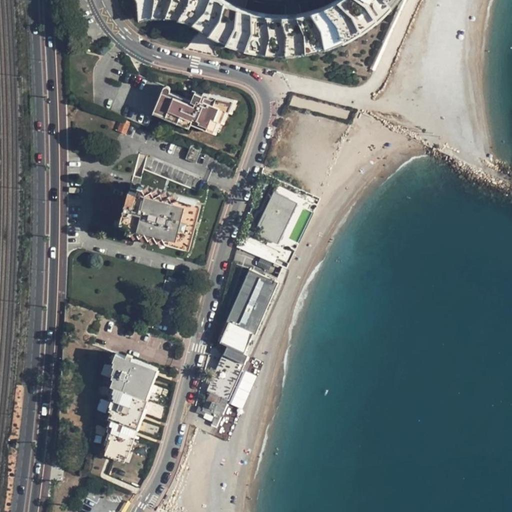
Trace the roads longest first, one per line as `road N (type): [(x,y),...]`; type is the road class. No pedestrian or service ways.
road 1 (residential): [(98,0),(142,51),(249,79),(267,94),(170,450),(138,511)]
road 2 (primary): [(30,0),(39,214),(17,511)]
road 3 (primary): [(34,511),(53,284),(52,0)]
